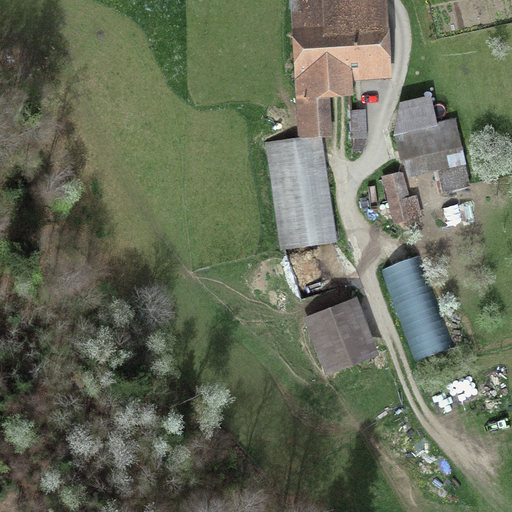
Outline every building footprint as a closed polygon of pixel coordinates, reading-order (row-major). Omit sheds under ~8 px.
[(356,25),(325,26),(323,0),(295,0),(301,92),(326,91),(348,90),(347,68),(382,66),(378,3),(355,4),(356,25)] [(318,136),(328,135),(326,91),(301,92),(298,92),(301,139),(318,136)] [(351,112),(351,137),(365,136),(364,111),(351,112)] [(396,133),(401,157),(460,145),(454,120),(396,133)] [(283,247),(333,240),(318,136),(301,139),(268,144),(283,247)] [(439,170),(443,190),(468,184),(463,165),(439,170)] [(385,179),(395,220),(409,216),(400,176),(385,179)] [(421,252),(383,265),(415,357),(452,344),(421,252)] [(347,307),(310,321),(329,368),(365,353),(347,307)]
